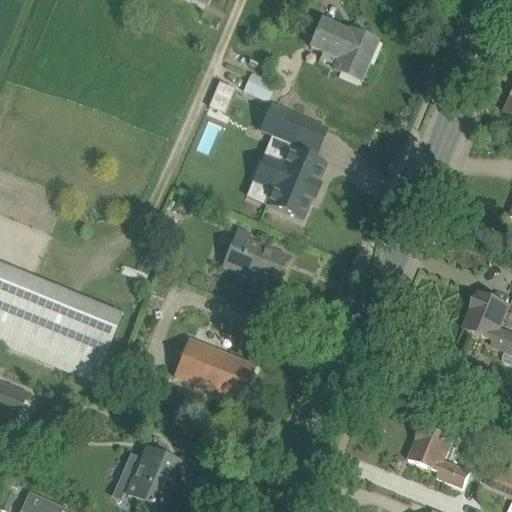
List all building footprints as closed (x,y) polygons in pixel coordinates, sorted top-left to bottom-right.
[(334,72),(343,76),(361,83),(378,42),(351,31),(350,33),(322,22),(310,49),(338,61),(334,72)] [(247,96),(267,106),(276,86),(256,77),(247,96)] [(220,84),(216,95),(231,101),(235,90),(220,84)] [(261,133),(295,147),(305,122),(271,108),(261,133)] [(231,149),(236,136),(202,123),(180,182),(230,201),(247,155),(231,149)] [(270,164),(262,184),(269,187),(274,188),(266,206),(303,222),(311,202),(314,203),(321,188),(318,186),(326,167),(289,151),(282,169),(278,167),(270,164)] [(173,211),(187,218),(193,204),(179,197),(173,211)] [(338,211),(330,233),(357,243),(365,221),(338,211)] [(239,231),(236,236),(223,268),(275,290),(288,259),(249,242),(251,236),(239,231)] [(152,246),(144,262),(154,268),(162,251),(152,246)] [(0,345),(77,376),(96,384),(123,318),(0,268),(0,345)] [(157,282),(152,295),(166,300),(171,287),(157,282)] [(511,368),(511,335),(500,331),(510,308),(498,303),(478,295),(463,331),(494,344),(491,349),(505,355),(502,361),(504,365),(511,368)] [(176,380),(222,398),(241,406),(256,368),(191,343),(176,380)] [(0,417),(6,420),(2,429),(13,433),(29,394),(0,383),(0,417)] [(437,481),(456,489),(464,493),(471,476),(445,465),(455,442),(441,436),(423,429),(409,463),(439,476),(437,481)] [(133,455),(123,478),(134,483),(128,497),(142,503),(161,511),(181,466),(162,457),(148,451),(144,460),(133,455)] [(511,498),(511,464),(507,478),(491,471),(484,487),(511,498)] [(10,482),(6,492),(15,496),(20,487),(10,482)] [(5,494),(0,504),(0,511),(6,511),(13,497),(5,494)] [(67,511),(29,495),(21,511),(67,511)]
